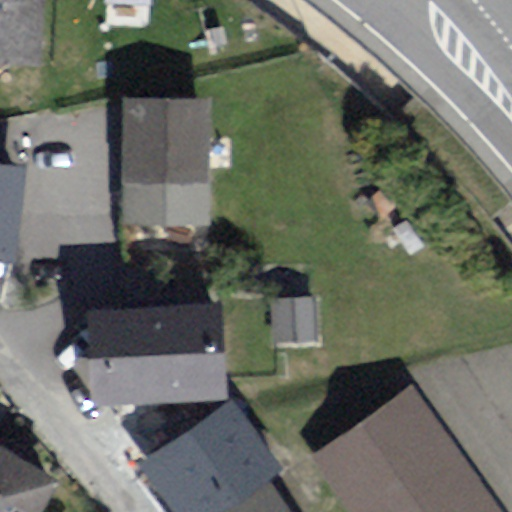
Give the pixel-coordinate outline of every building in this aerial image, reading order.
[(43,0),(0,0),(0,59),(42,59),(43,0)] [(206,96),(118,98),(120,184),(208,182),(206,96)] [(22,166),(0,164),(0,261),(14,263),(22,166)] [(208,182),(120,184),(121,226),(209,224),(208,182)] [(316,298),(274,298),(275,344),(316,344),(316,298)] [(216,308),(91,310),(92,405),(217,403),(216,308)] [(494,511),(412,393),(310,464),(343,511),(494,511)] [(227,403),(134,466),(165,511),(223,511),(277,476),(227,403)] [(0,511),(37,511),(54,484),(0,451),(0,511)] [(284,511),(266,486),(229,511),(284,511)]
